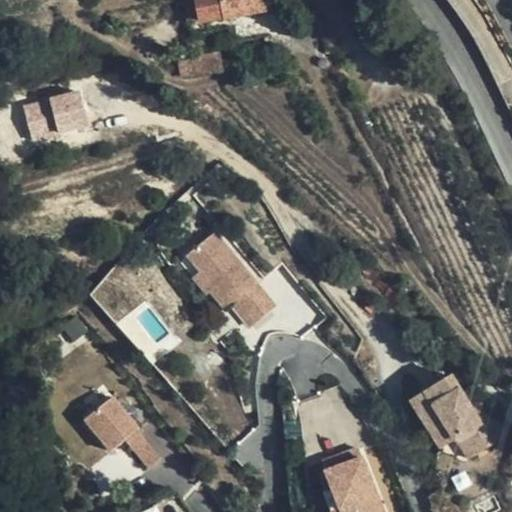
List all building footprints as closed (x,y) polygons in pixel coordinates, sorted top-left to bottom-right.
[(197,0),(198,1),(203,25),(218,21),(230,19),(225,0),(197,0)] [(225,0),(230,19),(275,9),(273,0),(225,0)] [(220,231),(193,252),(216,279),(212,282),(228,303),(233,298),(247,288),(267,313),(280,303),(220,231)] [(216,279),(193,252),(190,255),(203,271),(195,278),(204,289),(212,282),(216,279)] [(254,324),(267,313),(247,288),(233,298),(254,324)] [(80,315),(66,325),(77,340),(91,330),(80,315)] [(480,425),(450,376),(425,391),(468,460),(504,439),(491,418),(480,425)] [(115,454),(129,442),(143,430),(116,398),(88,422),(115,454)] [(143,430),(129,442),(151,469),(165,456),(143,430)] [(326,486),(336,511),(345,508),(346,511),(381,511),(390,509),(364,443),(332,456),(341,481),(326,486)]
